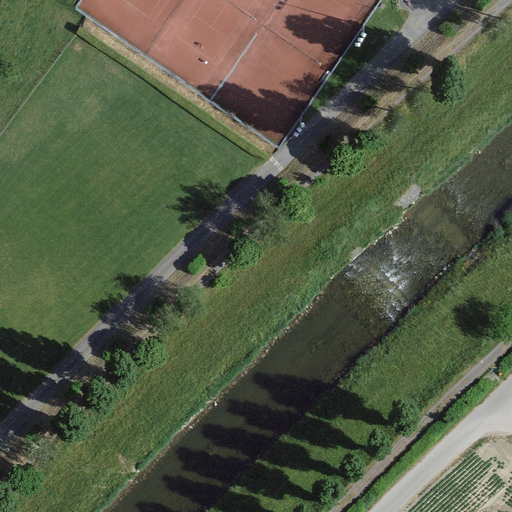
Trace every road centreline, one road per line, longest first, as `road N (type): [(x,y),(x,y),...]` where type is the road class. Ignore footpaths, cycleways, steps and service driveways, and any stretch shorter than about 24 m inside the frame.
road 1 (track): [(0,498),(511,50)]
road 2 (residential): [(0,440),(228,210),(453,0)]
road 3 (track): [(511,342),(333,511)]
